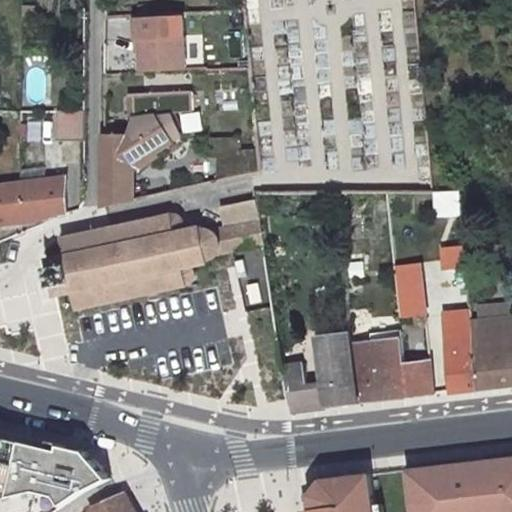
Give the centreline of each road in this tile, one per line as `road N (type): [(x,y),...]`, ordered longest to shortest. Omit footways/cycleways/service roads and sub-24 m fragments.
road 1 (tertiary): [(511,429),(278,454),(185,452)]
road 2 (residential): [(97,0),(95,221)]
road 3 (tertiary): [(185,452),(0,395)]
road 4 (unknown): [(72,511),(155,475),(185,452)]
